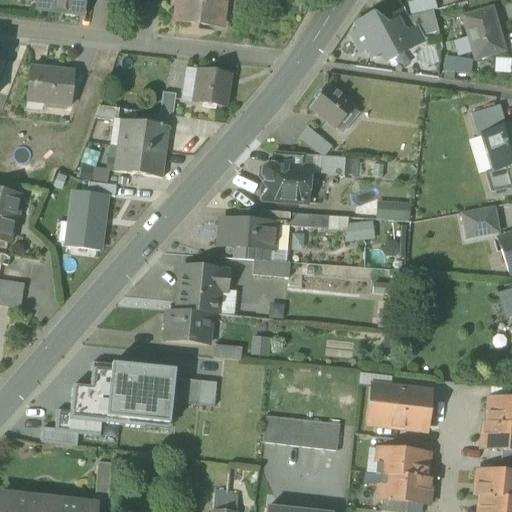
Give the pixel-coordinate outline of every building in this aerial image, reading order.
[(64,14),(75,15),(77,14),(78,6),(84,0),(37,0),(36,9),(63,12),(64,14)] [(178,0),(176,22),(220,27),(223,0),(178,0)] [(422,0),(407,4),(411,18),(432,12),(436,11),(433,0),(422,0)] [(396,23),(403,36),(413,30),(407,19),(402,10),(390,17),(394,24),(396,23)] [(491,10),(483,12),(486,20),(493,18),(491,10)] [(407,19),(413,30),(414,30),(418,38),(438,33),(432,12),(411,18),(407,19)] [(503,52),(493,18),(486,20),(483,12),(462,19),(468,38),(472,54),(474,61),(503,52)] [(421,43),(418,38),(414,30),(413,30),(403,36),(396,23),(394,24),(386,28),(372,17),(355,26),(358,33),(351,37),(360,53),(367,49),(372,58),(380,53),(385,62),(421,43)] [(457,58),(472,54),(468,38),(453,42),(457,58)] [(442,72),(468,76),(470,62),(444,58),(442,72)] [(495,59),(494,74),(509,75),(510,60),(495,59)] [(41,104),(71,107),(74,73),(53,71),(52,74),(31,72),(31,69),(28,69),(25,103),(27,103),(28,97),(42,98),(41,104)] [(180,104),(194,105),(197,72),(184,71),(180,104)] [(194,105),(224,109),(226,88),(225,88),(226,75),(197,72),(194,105)] [(310,108),(336,130),(354,108),(327,87),(310,108)] [(158,116),(172,118),(175,96),(161,95),(158,116)] [(112,121),(124,123),(126,111),(102,108),(101,120),(112,121)] [(479,136),(501,129),(495,108),(470,115),(477,138),(480,137),(479,136)] [(112,121),(108,146),(121,148),(124,123),(112,121)] [(124,123),(121,148),(163,154),(167,129),(124,123)] [(507,189),(501,170),(511,166),(511,126),(501,129),(479,136),(480,137),(484,136),(495,171),(490,172),(490,173),(484,175),(490,193),(507,189)] [(298,140),(322,158),(331,148),(307,128),(298,140)] [(480,137),(490,172),(495,171),(484,136),(480,137)] [(117,174),(121,148),(108,146),(105,172),(117,174)] [(160,180),(163,154),(121,148),(117,174),(160,180)] [(271,168),(302,169),(303,157),(272,155),(271,168)] [(311,175),(321,176),(323,159),(312,158),(311,175)] [(321,176),(343,177),(344,161),(323,159),(321,176)] [(358,162),(344,161),(343,177),(356,178),(358,162)] [(511,166),(501,170),(507,189),(507,190),(511,189),(511,166)] [(307,205),(308,188),(301,187),(302,169),(271,168),(266,167),(261,171),(261,178),(265,182),(264,185),(261,188),(260,196),(265,201),(299,204),(299,205),(302,206),(302,204),(307,205)] [(82,183),(88,183),(91,183),(93,170),(79,169),(78,181),(82,183)] [(309,173),(302,169),(301,187),(308,188),(309,186),(312,180),(309,173)] [(91,183),(115,187),(117,174),(105,172),(93,170),(91,183)] [(88,183),(86,195),(106,198),(114,199),(115,187),(88,183)] [(0,193),(0,218),(17,222),(19,214),(16,213),(19,197),(0,193)] [(72,194),(65,248),(99,252),(106,198),(86,195),(72,194)] [(376,204),(374,221),(408,224),(409,206),(376,204)] [(461,215),(465,240),(497,234),(492,208),(461,215)] [(236,224),(258,225),(259,213),(237,212),(236,224)] [(289,215),(259,213),(258,225),(274,226),(274,227),(288,228),(289,215)] [(288,228),(326,231),(327,218),(289,215),(288,228)] [(15,230),(17,222),(0,218),(0,243),(8,245),(12,229),(15,230)] [(348,219),(327,218),(326,231),(343,232),(342,228),(347,227),(348,219)] [(237,249),(273,252),(274,227),(274,226),(258,225),(236,224),(220,222),(218,248),(237,249)] [(347,227),(342,228),(343,232),(345,245),(374,240),(371,222),(347,227)] [(286,265),(288,228),(274,227),(273,252),(272,264),(286,265)] [(511,234),(498,239),(509,274),(511,273),(511,234)] [(253,262),(272,264),(273,252),(237,249),(236,261),(253,262)] [(251,277),(288,280),(289,265),(286,265),(272,264),(253,262),(251,277)] [(209,316),(215,317),(218,292),(226,293),(228,274),(181,270),(181,272),(182,272),(182,280),(180,280),(177,313),(209,316)] [(0,281),(0,293),(21,298),(23,286),(0,281)] [(234,293),(226,293),(218,292),(215,317),(232,318),(234,293)] [(18,311),(21,298),(0,293),(0,307),(17,311),(18,311)] [(511,293),(498,298),(505,321),(511,318),(511,293)] [(206,347),(209,316),(177,313),(168,312),(165,343),(206,347)] [(251,338),(249,357),(268,358),(269,340),(251,338)] [(212,358),(238,361),(239,350),(213,348),(212,358)] [(105,420),(111,366),(92,364),(89,389),(72,387),(69,413),(68,422),(101,425),(143,430),(144,424),(105,420)] [(174,380),(175,368),(141,365),(140,369),(111,366),(105,420),(144,424),(145,412),(170,414),(171,404),(174,380)] [(357,387),(371,388),(390,390),(391,378),(358,375),(357,387)] [(216,385),(174,380),(171,404),(213,408),(216,385)] [(376,427),(424,432),(425,425),(422,417),(425,394),(390,390),(371,388),(369,408),(378,409),(376,427)] [(489,401),(486,425),(511,427),(511,403),(509,403),(489,401)] [(68,422),(69,413),(56,412),(54,431),(53,434),(77,436),(99,438),(101,425),(68,422)] [(145,412),(144,424),(169,426),(170,414),(145,412)] [(261,444),(335,453),(339,426),(264,418),(261,444)] [(511,427),(486,425),(483,425),(481,449),(501,452),(511,452),(511,427)] [(76,448),(77,436),(53,434),(54,431),(42,430),(40,445),(76,448)] [(381,451),(407,454),(409,442),(383,439),(381,451)] [(367,449),(365,475),(375,475),(376,464),(380,461),(381,451),(367,449)] [(407,503),(427,506),(429,481),(425,481),(427,456),(407,454),(381,451),(380,461),(376,464),(375,475),(380,476),(378,487),(382,491),(381,501),(407,503)] [(511,452),(501,452),(500,463),(511,464),(511,452)] [(94,499),(108,501),(111,465),(97,463),(94,499)] [(511,464),(500,463),(499,475),(511,476),(511,464)] [(474,497),(479,498),(511,500),(511,476),(499,475),(477,473),(474,497)] [(364,485),(378,487),(380,476),(375,475),(365,475),(364,485)] [(214,494),(212,511),(224,511),(226,495),(214,494)] [(94,511),(95,510),(92,506),(79,505),(76,508),(68,507),(66,503),(55,502),(51,497),(40,495),(34,500),(0,495),(0,511),(94,511)] [(226,495),(224,511),(235,511),(237,496),(226,495)] [(511,511),(511,500),(479,498),(478,511),(511,511)] [(379,511),(406,511),(407,503),(381,501),(379,511)]
